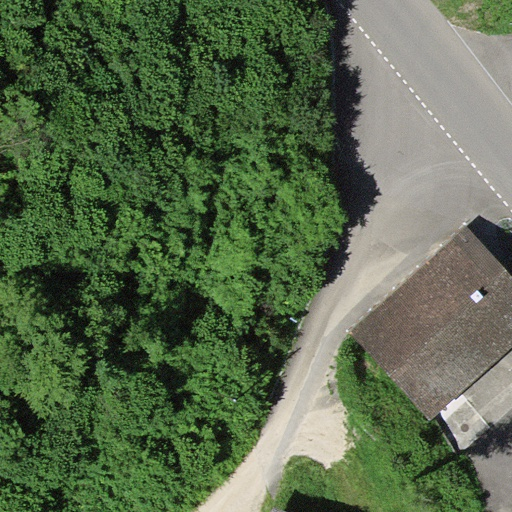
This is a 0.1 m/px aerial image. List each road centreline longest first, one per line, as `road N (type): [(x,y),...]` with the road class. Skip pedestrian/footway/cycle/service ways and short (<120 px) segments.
road 1 (track): [(450,82),(285,403),(206,511)]
road 2 (tertiary): [(511,155),(382,0)]
